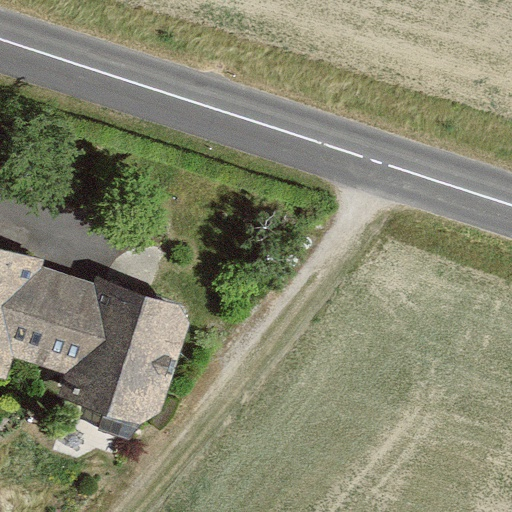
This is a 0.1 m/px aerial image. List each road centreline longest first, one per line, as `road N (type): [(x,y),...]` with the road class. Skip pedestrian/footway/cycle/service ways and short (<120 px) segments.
road 1 (tertiary): [(0,40),(511,206)]
road 2 (track): [(403,171),(125,511)]
